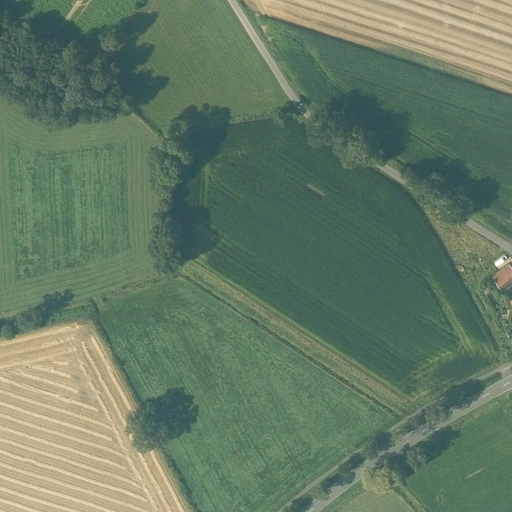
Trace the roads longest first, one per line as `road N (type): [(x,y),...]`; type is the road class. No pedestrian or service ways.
road 1 (residential): [(511,250),(307,115),(231,0)]
road 2 (tertiary): [(511,381),(368,465),(309,511)]
